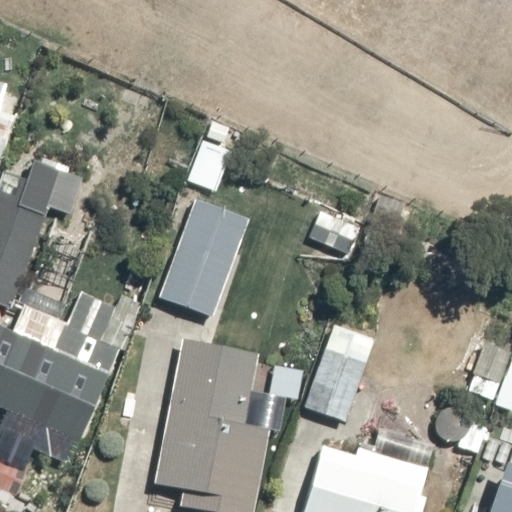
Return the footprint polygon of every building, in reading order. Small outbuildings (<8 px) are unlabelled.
[(0,158),(16,115),(9,112),(19,84),(0,77),(0,158)] [(251,132),(213,118),(191,178),(230,192),(251,132)] [(98,409),(122,352),(133,356),(157,302),(105,280),(83,271),(99,234),(73,223),(96,169),(23,138),(0,191),(0,401),(12,406),(1,430),(75,462),(98,409)] [(255,216),(195,195),(159,296),(218,318),(255,216)] [(379,336),(339,322),(308,409),(347,424),(379,336)] [(511,411),(511,334),(478,322),(453,390),(511,411)] [(259,352),(188,337),(158,481),(176,484),(172,500),(230,511),(256,511),(274,426),(245,420),(259,352)] [(424,511),(435,465),(324,440),(307,511),(424,511)] [(10,511),(35,460),(0,443),(0,507),(10,511)] [(511,511),(511,477),(497,511),(484,506),(481,511),(511,511)]
